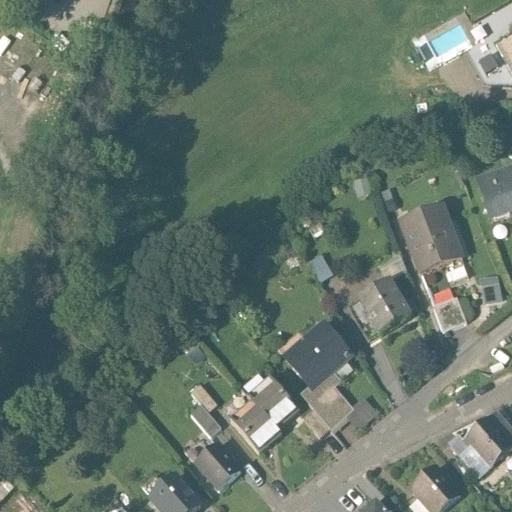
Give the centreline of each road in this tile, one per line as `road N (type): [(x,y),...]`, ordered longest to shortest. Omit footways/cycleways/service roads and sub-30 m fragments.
road 1 (residential): [(364,456),(511,324)]
road 2 (residential): [(364,456),(511,387)]
